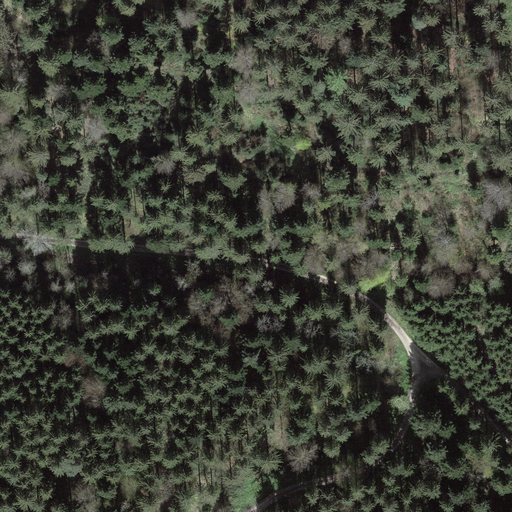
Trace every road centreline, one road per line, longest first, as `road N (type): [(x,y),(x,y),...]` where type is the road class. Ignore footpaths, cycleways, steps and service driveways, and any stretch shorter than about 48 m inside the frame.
road 1 (track): [(422,355),(365,299),(274,265),(0,235)]
road 2 (track): [(257,511),(285,490),(386,459),(411,414),(422,355)]
road 3 (track): [(511,440),(422,355)]
